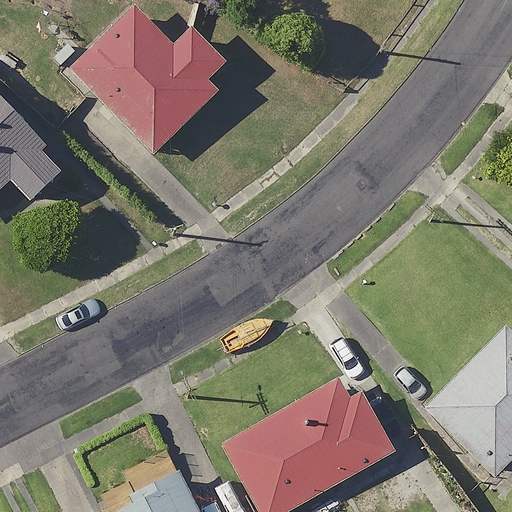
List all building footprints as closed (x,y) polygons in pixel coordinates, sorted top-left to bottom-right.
[(164,46),(125,8),(64,71),(145,149),(208,84),(197,74),(215,57),(183,26),(164,46)] [(0,174),(19,192),(57,154),(45,142),(0,97),(0,174)] [(511,446),(511,326),(500,315),(417,406),(489,472),(511,446)] [(270,511),(379,448),(331,367),(212,438),(255,511),(270,511)] [(193,511),(169,465),(93,505),(97,511),(193,511)]
